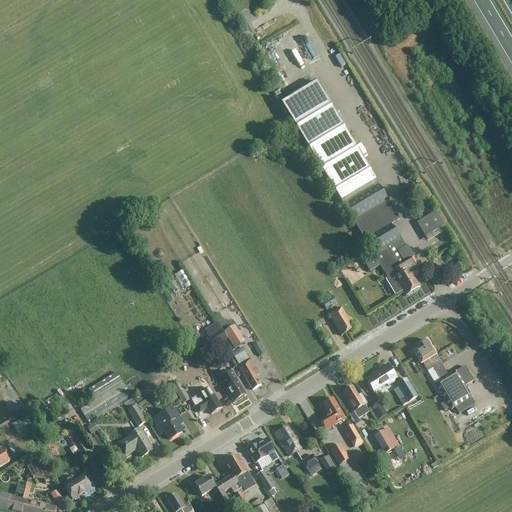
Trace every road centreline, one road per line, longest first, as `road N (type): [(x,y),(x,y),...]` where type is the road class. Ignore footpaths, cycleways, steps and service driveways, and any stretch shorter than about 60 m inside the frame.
road 1 (tertiary): [(104,511),(511,258)]
road 2 (track): [(511,159),(421,0)]
